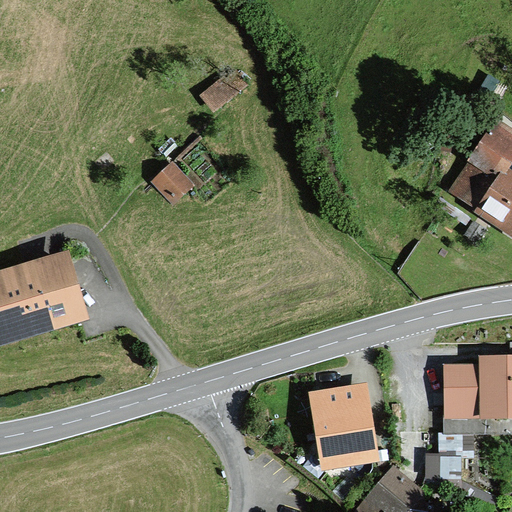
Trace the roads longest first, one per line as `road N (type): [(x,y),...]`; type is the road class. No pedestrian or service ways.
road 1 (tertiary): [(208,383),(511,303)]
road 2 (tertiary): [(0,438),(208,383)]
road 3 (residential): [(208,383),(234,466),(233,511)]
road 4 (unknown): [(234,466),(355,511)]
